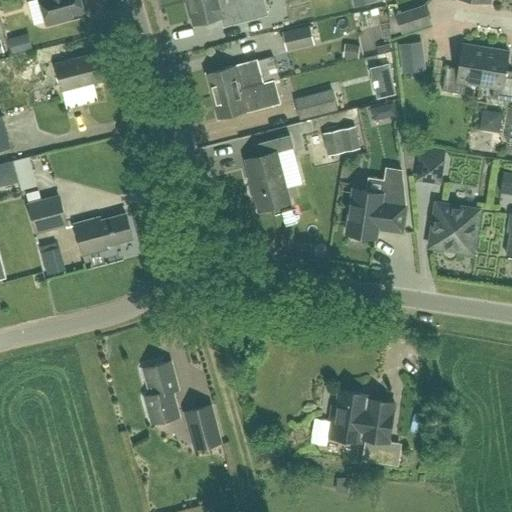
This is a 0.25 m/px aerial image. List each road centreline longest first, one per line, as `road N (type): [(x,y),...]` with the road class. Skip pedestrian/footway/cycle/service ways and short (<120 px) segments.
road 1 (residential): [(511,315),(252,275),(206,258)]
road 2 (residential): [(206,258),(130,0)]
road 3 (unclassified): [(0,341),(116,314),(206,258)]
